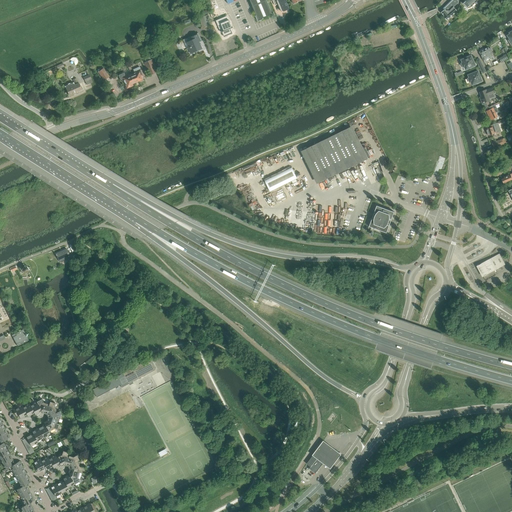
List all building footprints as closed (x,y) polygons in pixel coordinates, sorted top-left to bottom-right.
[(273,14),(267,0),(252,6),(256,15),(256,16),(256,15),(255,15),(258,21),(264,19),(263,19),(263,18),(273,14)] [(272,0),(275,5),(278,4),(281,11),(284,10),(284,11),(289,9),(286,1),(287,1),(286,0),(272,0)] [(454,7),(459,2),(456,0),(451,0),(446,6),(445,6),(445,7),(445,8),(446,8),(441,13),(444,16),(443,16),(447,20),(457,11),(454,7)] [(209,15),(199,18),(202,27),(212,24),(209,15)] [(223,19),(219,21),(221,25),(223,25),(226,32),(224,32),(226,38),(235,34),(233,29),(234,29),(231,21),(225,23),(223,19)] [(188,42),(185,43),(188,48),(189,48),(191,53),(197,51),(196,50),(202,47),(199,41),(201,40),(198,34),(192,37),(193,40),(188,42)] [(491,47),(500,41),(498,38),(489,44),(491,47)] [(489,47),(484,49),(489,58),(491,57),(492,60),(494,59),(491,52),(492,51),(491,48),(490,49),(489,47)] [(486,59),(489,58),(484,49),(479,52),(485,63),(487,62),(486,59)] [(461,63),(463,67),(464,67),(466,69),(475,65),(471,55),(468,57),(467,56),(466,56),(466,57),(465,58),(461,60),(462,62),(461,63)] [(149,68),(152,74),(157,73),(151,60),(145,63),(147,69),(149,68)] [(143,74),(141,69),(139,67),(133,70),(135,73),(131,75),(134,83),(139,81),(143,79),(141,75),(143,74)] [(104,80),(109,77),(103,68),(98,72),(104,80)] [(472,85),(476,83),(477,83),(478,83),(479,83),(479,82),(482,81),(478,71),(468,75),(469,77),(468,78),(470,83),(471,82),(472,85)] [(132,84),(134,83),(131,75),(128,76),(128,75),(126,77),(124,73),(119,75),(122,82),(124,81),(125,82),(125,81),(128,87),(132,85),(132,84)] [(74,93),(82,89),(77,78),(72,80),(74,84),(73,82),(70,84),(70,83),(69,83),(68,84),(67,84),(67,85),(65,86),(65,88),(69,97),(74,94),(74,93)] [(486,90),(480,92),(482,99),(480,99),(482,103),(485,108),(487,107),(487,108),(488,107),(486,101),(490,100),(489,98),(495,96),(494,94),(492,88),(486,90)] [(491,120),(498,117),(496,113),(498,112),(498,111),(495,105),(485,110),(491,120)] [(488,135),(501,131),(498,123),(490,126),(491,128),(486,129),(488,135)] [(365,158),(369,156),(363,143),(359,146),(350,127),(303,150),(319,182),(365,160),(365,158)] [(504,138),(492,143),(494,148),(506,143),(504,138)] [(292,167),(265,180),(270,191),(297,178),(292,167)] [(511,173),(504,177),(504,178),(502,179),(502,180),(501,180),(502,183),(503,182),(503,183),(511,179),(511,173)] [(394,212),(377,205),(369,226),(386,233),(394,212)] [(69,255),(67,249),(62,251),(56,254),(56,255),(59,260),(69,255)] [(489,259),(495,270),(505,265),(499,254),(489,259)] [(480,268),(480,270),(480,271),(481,273),(482,273),(482,274),(483,274),(484,274),(485,274),(485,275),(495,270),(489,259),(484,262),(485,264),(484,264),(483,265),(482,265),(482,266),(481,266),(481,267),(480,268)] [(27,338),(29,333),(24,332),(23,329),(11,335),(17,346),(29,340),(27,338)] [(128,384),(141,377),(140,376),(142,375),(143,376),(155,370),(150,359),(123,373),(123,374),(121,375),(124,381),(126,380),(128,384)] [(123,383),(122,382),(124,381),(121,375),(105,383),(93,390),(97,397),(123,383)] [(46,414),(49,404),(43,402),(41,399),(37,402),(41,411),(42,412),(46,414)] [(41,411),(37,402),(30,405),(34,413),(35,414),(41,411)] [(58,412),(54,406),(55,404),(50,402),(49,404),(46,414),(48,418),(58,412)] [(34,413),(30,405),(29,403),(23,407),(26,414),(27,416),(34,413)] [(26,414),(23,407),(22,405),(13,410),(16,416),(18,414),(20,418),(26,414)] [(57,424),(59,418),(62,416),(59,411),(58,412),(48,418),(47,421),(57,424)] [(57,430),(59,425),(57,424),(47,421),(44,422),(45,424),(49,432),(54,429),(57,430)] [(49,432),(45,424),(38,428),(43,437),(50,434),(49,432)] [(43,437),(38,428),(31,431),(32,433),(33,433),(37,441),(37,440),(43,437)] [(10,438),(8,432),(0,436),(0,441),(1,443),(10,438)] [(37,441),(33,433),(32,433),(26,436),(27,437),(28,440),(29,442),(30,445),(31,446),(38,442),(37,440),(37,441)] [(312,456),(322,464),(323,464),(328,468),(339,454),(334,450),(322,440),(311,455),(312,456)] [(0,457),(0,458),(10,453),(7,448),(0,451),(0,457)] [(64,465),(68,455),(68,452),(63,451),(62,453),(56,456),(60,464),(61,466),(64,465)] [(3,463),(13,458),(10,453),(0,458),(3,463)] [(322,464),(324,462),(318,458),(317,457),(316,457),(314,455),(314,454),(313,455),(312,456),(306,464),(307,464),(309,465),(311,466),(310,467),(311,467),(309,468),(315,473),(321,466),(322,465),(321,465),(322,464)] [(60,464),(56,456),(55,455),(49,458),(53,466),(54,468),(60,464)] [(77,461),(79,460),(76,455),(74,457),(68,455),(64,465),(68,466),(77,461)] [(53,466),(49,458),(48,456),(41,460),(45,468),(46,470),(53,466)] [(15,463),(13,458),(3,463),(6,469),(10,466),(15,463)] [(45,468),(41,460),(40,458),(33,462),(38,471),(45,468)] [(23,466),(20,461),(15,463),(10,466),(13,471),(23,466)] [(83,468),(80,467),(77,461),(68,466),(69,469),(80,472),(81,473),(83,468)] [(25,471),(23,466),(13,471),(16,477),(25,471)] [(78,479),(80,472),(69,469),(68,472),(69,474),(74,484),(79,481),(78,479)] [(28,477),(25,471),(16,477),(19,482),(28,477)] [(74,484),(69,474),(62,478),(63,480),(68,487),(74,484)] [(31,482),(28,477),(19,482),(21,487),(27,484),(31,482)] [(68,487),(63,480),(57,483),(62,493),(69,489),(68,487)] [(62,493),(57,483),(50,487),(52,489),(53,492),(54,494),(55,496),(62,493)] [(29,489),(27,484),(21,487),(17,489),(19,494),(29,489)] [(22,500),(32,494),(29,489),(19,494),(22,500)] [(35,500),(32,494),(22,500),(25,505),(30,502),(30,503),(35,500)] [(22,511),(24,511),(33,507),(30,503),(30,502),(25,505),(20,507),(22,511)] [(97,511),(93,503),(91,505),(90,504),(84,507),(86,511),(97,511)]
